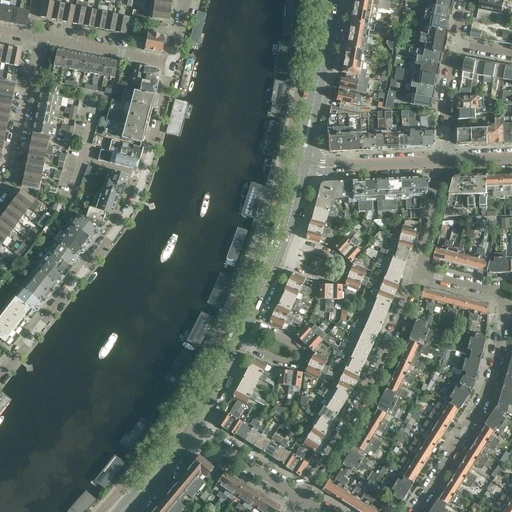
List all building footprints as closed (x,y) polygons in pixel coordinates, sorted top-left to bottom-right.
[(54,2),(44,0),(40,17),(51,19),(54,2)] [(171,10),(171,0),(151,0),(151,7),(171,10)] [(294,0),(292,0),(286,0),(283,34),(291,35),(294,0)] [(355,0),(355,1),(353,9),(371,12),(377,13),(378,8),(389,10),(390,3),(374,0),(355,0)] [(432,4),(451,8),(452,2),(451,2),(451,0),(436,0),(436,5),(432,4)] [(511,0),(480,0),(479,9),(502,14),(505,0),(511,0)] [(54,2),(51,19),(61,21),(65,4),(54,2)] [(424,14),(448,19),(449,14),(450,15),(451,8),(432,4),(426,3),(425,10),(417,8),(416,13),(424,14)] [(65,4),(61,21),(72,23),(75,6),(65,4)] [(0,5),(0,21),(6,23),(9,7),(0,5)] [(75,6),(72,23),(83,26),(86,9),(75,6)] [(9,7),(6,23),(16,25),(19,9),(9,7)] [(151,7),(150,18),(169,21),(171,10),(151,7)] [(19,9),(16,25),(26,27),(29,11),(19,9)] [(86,9),(83,26),(93,28),(97,11),(86,9)] [(353,9),(351,21),(375,26),(388,28),(389,28),(390,25),(386,24),(387,23),(375,21),(375,20),(377,13),(371,12),(353,9)] [(402,22),(405,22),(407,16),(409,16),(410,11),(404,10),(402,22)] [(97,11),(93,28),(104,30),(107,13),(97,11)] [(207,13),(199,11),(191,41),(199,43),(207,13)] [(107,13),(104,30),(115,32),(118,15),(107,13)] [(421,18),(419,25),(422,26),(428,27),(447,30),(448,24),(447,24),(448,19),(424,14),(423,18),(421,18)] [(118,15),(115,32),(125,34),(129,17),(118,15)] [(387,34),(388,28),(375,26),(351,21),(349,34),(367,37),(368,31),(387,34)] [(445,38),(447,30),(428,27),(427,34),(420,33),(405,29),(404,34),(407,34),(413,36),(420,37),(442,42),(443,39),(444,38),(445,38)] [(472,28),(471,35),(471,37),(481,39),(483,30),(472,28)] [(511,32),(503,30),(502,37),(511,39),(511,32)] [(147,33),(144,50),(161,54),(165,37),(147,33)] [(349,34),(347,46),(370,51),(371,45),(370,45),(372,38),(367,37),(349,34)] [(420,37),(419,42),(425,43),(424,50),(442,54),(444,46),(443,46),(442,44),(442,42),(420,37)] [(393,50),(394,42),(389,41),(386,40),(386,43),(390,49),(393,50)] [(279,62),(275,62),(274,73),(286,75),(288,43),(279,42),(279,62)] [(4,46),(1,63),(9,65),(13,48),(7,46),(4,46)] [(347,46),(344,59),(362,62),(370,64),(373,51),(370,51),(347,46)] [(13,48),(9,65),(18,66),(22,50),(13,48)] [(57,49),(53,66),(63,68),(67,51),(57,49)] [(416,49),(415,55),(416,55),(415,60),(439,65),(440,60),(441,60),(442,54),(424,50),(416,49)] [(67,51),(63,68),(64,68),(64,69),(73,71),(77,53),(67,51)] [(77,53),(73,71),(84,73),(87,55),(77,53)] [(87,55),(84,73),(94,75),(97,57),(87,55)] [(478,58),(467,56),(463,77),(470,78),(469,79),(473,80),(475,74),(478,60),(478,58)] [(97,57),(94,75),(104,77),(107,59),(97,57)] [(193,60),(186,58),(180,88),(187,90),(193,60)] [(107,59),(104,77),(110,78),(110,77),(114,78),(117,61),(107,59)] [(362,62),(344,59),(342,72),(360,75),(365,76),(366,70),(361,69),(362,62)] [(413,59),(411,70),(413,71),(419,72),(438,76),(439,70),(438,69),(439,65),(415,60),(413,59)] [(478,60),(475,74),(473,80),(472,88),(476,89),(478,81),(480,75),(484,76),(487,60),(483,59),(481,60),(478,60)] [(484,76),(483,82),(493,84),(497,63),(493,62),(492,61),(487,60),(484,76)] [(501,64),(497,63),(493,84),(492,89),(497,90),(499,78),(505,79),(508,64),(503,63),(501,64)] [(136,65),(133,78),(157,83),(159,73),(157,69),(136,65)] [(53,66),(50,84),(60,87),(63,68),(53,66)] [(396,67),(394,79),(403,81),(404,76),(405,69),(398,68),(396,67)] [(411,82),(434,87),(435,82),(436,82),(438,76),(419,72),(413,71),(412,78),(404,76),(403,81),(411,82)] [(339,79),(338,84),(339,85),(339,88),(343,88),(343,89),(356,92),(365,94),(369,78),(357,76),(356,79),(345,77),(345,79),(340,78),(340,80),(339,79)] [(140,85),(139,92),(154,95),(154,94),(155,95),(157,84),(157,83),(133,78),(132,84),(140,85)] [(0,89),(14,93),(15,84),(0,80),(0,89)] [(285,82),(274,80),(269,112),(279,114),(285,82)] [(410,87),(409,94),(433,99),(434,92),(433,92),(434,87),(411,82),(410,87)] [(42,83),(40,93),(58,96),(60,87),(50,84),(42,83)] [(14,93),(0,89),(0,98),(12,101),(14,93)] [(102,133),(141,143),(154,95),(139,92),(133,90),(133,92),(123,90),(121,102),(111,99),(102,133)] [(511,104),(511,95),(511,91),(504,90),(503,99),(509,104),(511,104)] [(340,101),(339,108),(348,110),(360,112),(370,112),(370,107),(361,107),(362,101),(360,100),(361,95),(355,94),(340,91),(338,91),(337,93),(336,92),(335,98),(336,98),(336,100),(340,101)] [(388,91),(384,108),(392,108),(395,92),(388,91)] [(40,93),(38,103),(56,106),(58,96),(40,93)] [(433,99),(409,94),(413,95),(412,99),(411,99),(410,104),(416,105),(430,108),(431,104),(432,104),(433,99)] [(459,97),(459,110),(480,108),(489,108),(497,107),(497,101),(484,96),(479,96),(479,95),(461,96),(461,97),(459,97)] [(0,98),(0,108),(10,110),(12,101),(0,98)] [(186,103),(175,100),(166,133),(177,136),(179,127),(180,127),(186,103)] [(38,103),(36,113),(54,116),(56,106),(38,103)] [(339,108),(330,107),(327,122),(328,150),(329,149),(330,152),(331,152),(350,151),(349,133),(349,127),(348,110),(339,108)] [(0,108),(0,117),(8,119),(10,110),(0,108)] [(459,110),(459,119),(461,119),(477,118),(476,114),(483,113),(483,112),(488,112),(488,108),(480,108),(459,110)] [(500,118),(499,124),(500,143),(505,142),(505,144),(511,143),(511,123),(511,118),(505,118),(505,108),(500,108),(500,118)] [(349,127),(349,133),(350,151),(362,150),(361,132),(360,132),(360,120),(360,112),(348,110),(349,127)] [(384,112),(385,131),(386,149),(398,149),(397,132),(397,128),(392,128),(391,111),(384,112)] [(410,148),(408,111),(401,111),(402,127),(397,128),(397,132),(398,149),(409,148),(410,148)] [(421,129),(420,122),(416,122),(415,111),(408,111),(410,148),(422,148),(421,131),(421,129)] [(373,129),(373,133),(374,150),(386,149),(385,131),(384,112),(377,112),(378,128),(373,129)] [(36,113),(35,123),(52,126),(54,116),(36,113)] [(421,129),(421,131),(422,148),(432,147),(435,144),(435,126),(428,127),(427,116),(420,117),(420,122),(421,129)] [(0,117),(0,126),(7,128),(8,119),(0,117)] [(482,128),(473,128),(474,145),(488,144),(488,127),(488,125),(487,118),(482,118),(482,128)] [(488,125),(488,127),(488,144),(495,144),(495,143),(500,143),(499,124),(500,118),(496,118),(496,124),(488,125)] [(360,119),(360,132),(361,132),(362,150),(374,150),(373,133),(373,129),(368,129),(368,119),(360,119)] [(280,124),(270,122),(268,132),(265,131),(260,152),(263,153),(271,155),(278,128),(279,128),(280,124)] [(33,130),(32,133),(49,136),(50,136),(52,126),(35,123),(33,130)] [(468,126),(459,126),(459,144),(458,144),(461,146),(474,145),(473,128),(468,128),(468,126)] [(32,133),(30,142),(47,145),(49,138),(49,136),(32,133)] [(112,140),(109,152),(117,154),(139,160),(143,148),(112,140)] [(30,142),(28,151),(46,154),(51,155),(53,146),(47,145),(30,142)] [(98,160),(114,164),(136,170),(139,160),(117,154),(100,150),(98,160)] [(28,151),(27,160),(44,163),(46,154),(28,151)] [(27,160),(25,169),(42,172),(44,163),(27,160)] [(88,165),(86,171),(95,175),(98,169),(88,165)] [(25,169),(23,178),(40,181),(42,172),(25,169)] [(110,175),(109,180),(112,181),(125,185),(128,176),(109,170),(107,174),(110,175)] [(86,171),(84,177),(93,180),(95,175),(86,171)] [(511,173),(503,174),(504,196),(511,195),(511,173)] [(490,174),(487,175),(487,190),(494,190),(494,197),(504,196),(503,174),(490,175),(490,174)] [(476,175),(464,176),(465,195),(469,194),(469,208),(476,208),(476,194),(476,175)] [(487,175),(476,175),(476,194),(480,194),(480,208),(482,208),(482,215),(487,215),(487,194),(487,190),(487,175)] [(455,176),(450,195),(446,209),(444,217),(462,216),(462,208),(455,208),(458,195),(465,195),(464,176),(455,176)] [(84,177),(82,183),(91,186),(93,180),(84,177)] [(419,218),(429,180),(427,177),(412,178),(412,197),(419,197),(419,199),(419,206),(413,206),(413,209),(409,209),(410,218),(419,218)] [(40,181),(23,178),(21,187),(38,190),(39,189),(40,181)] [(412,197),(412,178),(400,179),(401,197),(401,199),(405,199),(406,209),(409,209),(413,209),(413,206),(412,197)] [(388,179),(376,180),(377,201),(377,211),(389,210),(389,198),(388,179)] [(400,179),(388,179),(389,198),(389,210),(396,210),(395,200),(401,199),(401,197),(400,179)] [(109,180),(105,190),(121,196),(121,195),(121,196),(125,185),(112,181),(109,180)] [(364,180),(352,181),(353,194),(353,197),(353,200),(353,202),(358,202),(359,212),(365,211),(364,180)] [(376,180),(364,180),(365,211),(371,211),(372,211),(372,201),(377,201),(376,180)] [(319,188),(317,196),(331,200),(333,201),(334,198),(342,198),(342,197),(342,194),(341,181),(323,182),(320,184),(321,184),(319,188)] [(352,181),(341,181),(342,194),(342,197),(348,197),(348,203),(353,203),(353,202),(353,200),(353,197),(353,194),(352,181)] [(82,183),(80,188),(89,192),(91,186),(82,183)] [(263,188),(255,185),(245,216),(250,217),(248,223),(252,224),(263,188)] [(102,189),(98,199),(115,204),(116,201),(119,201),(121,196),(105,190),(102,189)] [(21,190),(15,197),(29,208),(34,202),(35,200),(21,190)] [(77,195),(75,202),(78,203),(81,204),(84,198),(77,195)] [(317,196),(314,207),(329,211),(335,212),(336,208),(330,206),(331,200),(317,196)] [(15,197),(10,204),(24,215),(29,208),(15,197)] [(98,199),(95,208),(95,209),(106,212),(112,214),(115,204),(98,199)] [(55,203),(51,212),(58,214),(61,205),(55,203)] [(10,204),(4,212),(18,222),(24,215),(10,204)] [(80,210),(78,214),(103,223),(102,222),(106,212),(104,212),(95,209),(95,208),(89,206),(87,212),(80,210)] [(314,207),(312,217),(326,221),(327,216),(333,217),(335,212),(329,211),(314,207)] [(4,212),(0,217),(0,219),(13,230),(18,222),(4,212)] [(71,218),(64,213),(61,218),(68,222),(71,218)] [(78,214),(78,215),(98,229),(103,223),(78,214)] [(78,215),(71,223),(91,239),(93,235),(96,235),(99,231),(98,229),(78,215)] [(311,216),(308,227),(332,234),(337,235),(338,231),(332,230),(323,228),(325,221),(326,221),(312,217),(311,217),(311,216)] [(0,219),(0,231),(7,237),(13,230),(0,219)] [(373,220),(371,221),(380,227),(387,219),(373,220)] [(477,219),(476,226),(475,230),(484,232),(486,221),(477,219)] [(403,225),(417,228),(418,223),(408,221),(405,220),(403,221),(402,225),(403,225)] [(71,223),(64,232),(84,248),(86,244),(89,244),(91,241),(91,239),(71,223)] [(394,231),(393,235),(414,240),(417,228),(403,225),(402,225),(400,232),(394,231)] [(332,234),(308,227),(305,239),(306,239),(319,242),(321,235),(331,238),(331,234),(332,234)] [(235,262),(238,263),(249,233),(240,230),(229,259),(233,261),(233,262),(235,262)] [(64,232),(57,241),(77,257),(79,254),(82,253),(84,250),(84,248),(64,232)] [(387,234),(386,237),(392,239),(390,246),(394,247),(397,248),(410,251),(411,251),(414,240),(393,235),(387,234)] [(342,255),(352,244),(356,240),(353,237),(349,241),(343,236),(335,245),(334,247),(342,255)] [(352,244),(342,255),(351,262),(361,252),(355,247),(359,242),(356,240),(352,244)] [(437,246),(434,258),(445,261),(448,249),(450,241),(446,240),(444,246),(443,246),(442,247),(437,246)] [(47,255),(43,259),(64,276),(71,267),(50,250),(37,241),(34,245),(47,255)] [(57,241),(50,250),(71,267),(77,258),(77,257),(57,241)] [(448,249),(445,261),(456,263),(458,252),(459,248),(455,247),(454,249),(452,249),(454,242),(450,241),(448,249)] [(458,252),(456,263),(466,266),(469,254),(465,253),(465,251),(463,251),(464,245),(461,243),(459,248),(458,252)] [(392,256),(392,257),(406,262),(410,251),(397,248),(394,247),(392,252),(387,250),(380,248),(379,252),(392,256)] [(469,254),(466,266),(477,269),(480,257),(482,249),(478,247),(476,254),(475,254),(474,256),(469,254)] [(480,257),(477,269),(487,271),(488,272),(490,262),(491,260),(486,258),(486,257),(484,256),(486,250),(482,249),(480,257)] [(507,252),(500,253),(502,272),(511,271),(511,258),(511,257),(507,257),(507,252)] [(490,262),(488,272),(490,273),(502,272),(500,253),(495,253),(495,262),(490,262)] [(377,262),(383,264),(402,272),(406,262),(392,257),(390,263),(384,260),(384,261),(378,258),(377,262)] [(43,259),(36,268),(56,285),(63,276),(64,276),(43,259)] [(375,262),(374,266),(387,270),(385,276),(399,282),(402,272),(383,264),(375,262)] [(353,264),(348,274),(367,282),(369,278),(363,276),(366,269),(362,267),(354,264),(353,264)] [(36,268),(29,277),(49,293),(51,293),(53,291),(53,288),(56,284),(56,285),(36,268)] [(10,280),(13,276),(7,272),(4,275),(10,280)] [(292,272),(287,282),(300,289),(308,292),(309,293),(310,293),(311,290),(309,289),(302,285),(304,280),(305,278),(293,272),(292,272)] [(231,278),(220,273),(209,300),(217,303),(215,307),(218,308),(231,278)] [(348,274),(344,285),(347,286),(357,291),(360,284),(366,286),(367,282),(348,274)] [(376,281),(374,285),(395,293),(399,282),(385,276),(384,276),(382,283),(376,281)] [(29,277),(22,287),(41,302),(44,302),(46,299),(46,296),(49,293),(29,277)] [(14,296),(32,310),(34,311),(37,311),(39,308),(39,305),(41,302),(22,287),(21,289),(13,282),(10,286),(18,292),(14,296)] [(287,282),(282,293),(283,293),(295,299),(296,299),(296,298),(299,292),(306,296),(308,296),(309,293),(308,292),(300,289),(287,282)] [(319,286),(318,286),(318,299),(326,299),(325,311),(329,312),(330,299),(330,284),(319,284),(319,286)] [(330,284),(330,299),(330,311),(333,312),(334,299),(342,299),(342,287),(342,285),(330,284)] [(394,296),(395,293),(374,285),(370,295),(376,298),(390,304),(391,304),(394,296)] [(424,287),(423,287),(420,299),(425,300),(425,302),(427,303),(425,309),(429,310),(431,302),(434,290),(424,287)] [(442,304),(445,293),(434,290),(431,302),(429,310),(433,311),(435,304),(436,305),(437,303),(442,304)] [(281,296),(279,302),(291,308),(293,309),(302,313),(304,310),(295,306),(297,300),(296,299),(295,299),(283,293),(281,296)] [(445,293),(442,304),(447,306),(446,307),(448,308),(447,314),(451,315),(453,307),(455,296),(456,295),(445,293)] [(455,296),(453,307),(451,315),(454,316),(456,310),(458,310),(458,308),(463,310),(466,298),(460,296),(456,295),(455,296)] [(14,296),(0,313),(0,344),(0,343),(0,341),(2,340),(7,343),(32,310),(14,296)] [(368,302),(366,307),(386,314),(390,304),(376,298),(374,304),(368,302)] [(466,298),(463,310),(468,311),(468,313),(470,313),(468,320),(472,321),(474,312),(477,301),(466,298)] [(477,301),(474,312),(472,321),(476,321),(478,315),(479,316),(480,314),(483,315),(483,314),(485,315),(488,304),(487,303),(487,304),(477,301)] [(278,302),(273,312),(286,318),(297,323),(299,320),(288,315),(291,308),(279,302),(279,303),(278,303),(278,302)] [(386,314),(366,307),(365,310),(371,312),(368,318),(382,323),(386,314)] [(201,326),(194,341),(201,345),(211,324),(214,317),(215,313),(209,310),(208,313),(207,314),(204,319),(203,321),(201,326)] [(273,312),(268,323),(269,323),(281,329),(285,322),(295,327),(297,323),(286,318),(273,312)] [(357,320),(355,323),(377,333),(382,323),(368,318),(366,324),(357,320)] [(433,331),(424,328),(426,323),(419,320),(416,319),(412,330),(431,337),(431,336),(438,339),(439,334),(433,331)] [(373,343),(377,333),(355,323),(353,323),(352,326),(357,329),(362,331),(359,338),(373,343)] [(304,343),(318,328),(315,325),(310,329),(305,324),(296,333),(297,334),(296,335),(304,343)] [(318,328),(304,343),(312,351),(326,335),(318,328)] [(412,330),(408,340),(418,344),(419,343),(420,339),(424,341),(428,342),(431,337),(412,330)] [(465,336),(464,342),(483,346),(486,336),(466,331),(465,336)] [(351,341),(349,345),(368,353),(373,343),(359,338),(357,344),(351,341)] [(409,341),(405,350),(419,356),(421,353),(425,354),(429,348),(426,347),(419,343),(418,344),(408,340),(408,341),(409,341)] [(368,353),(349,345),(342,342),(340,345),(353,351),(351,357),(364,363),(368,353)] [(480,358),(483,346),(464,342),(462,348),(467,349),(466,354),(469,355),(480,358)] [(432,349),(430,353),(442,357),(443,353),(432,349)] [(444,349),(442,358),(442,359),(448,360),(450,350),(444,349)] [(405,350),(400,359),(411,364),(410,365),(414,367),(416,368),(422,370),(423,369),(425,365),(417,361),(419,356),(405,350)] [(336,355),(342,358),(341,358),(347,361),(345,367),(347,368),(359,373),(364,363),(351,357),(350,357),(349,356),(344,354),(338,351),(336,355)] [(181,352),(164,380),(176,387),(193,359),(181,352)] [(314,352),(309,362),(322,368),(328,371),(329,367),(324,365),(327,358),(314,352)] [(478,368),(480,358),(469,355),(466,354),(465,359),(456,356),(454,362),(458,363),(478,368)] [(247,368),(247,369),(260,376),(266,379),(269,374),(263,371),(266,366),(265,366),(266,364),(253,357),(252,357),(247,368)] [(400,359),(395,369),(414,378),(417,373),(412,371),(414,367),(410,365),(411,364),(400,359)] [(309,362),(304,373),(306,374),(317,379),(320,372),(326,375),(326,374),(328,371),(322,368),(309,362)] [(475,379),(478,368),(458,363),(454,362),(453,368),(461,370),(460,375),(463,376),(464,376),(464,377),(474,379),(475,379)] [(337,370),(335,375),(355,384),(360,374),(359,373),(347,368),(345,367),(342,373),(337,370)] [(247,369),(243,378),(256,384),(259,378),(265,381),(266,379),(260,376),(247,369)] [(395,369),(391,379),(402,384),(405,386),(407,382),(412,384),(414,378),(395,369)] [(289,386),(291,371),(279,370),(279,372),(278,374),(278,376),(277,382),(277,384),(278,384),(285,385),(289,386)] [(301,387),(302,372),(291,371),(289,386),(289,389),(288,394),(292,395),(293,386),(301,387)] [(328,371),(326,374),(333,378),(333,379),(339,381),(336,387),(336,388),(338,389),(349,394),(350,395),(355,384),(335,375),(335,374),(331,373),(328,371)] [(473,385),(474,379),(464,377),(464,376),(463,376),(460,375),(456,382),(470,390),(473,385)] [(511,376),(506,375),(502,386),(511,388),(511,376)] [(243,378),(238,386),(257,396),(258,394),(253,390),(256,384),(243,378)] [(391,379),(386,389),(395,393),(395,394),(397,394),(399,395),(405,398),(407,393),(400,389),(402,384),(391,379)] [(435,382),(431,380),(426,388),(430,391),(435,382)] [(465,400),(471,391),(470,390),(456,382),(453,386),(451,384),(448,390),(465,400)] [(264,400),(238,386),(237,386),(232,397),(233,398),(246,405),(249,398),(262,405),(264,401),(264,400)] [(502,386),(499,396),(511,399),(511,393),(511,392),(511,388),(502,386)] [(349,394),(338,389),(336,388),(336,387),(335,387),(332,393),(326,389),(325,392),(330,395),(344,404),(349,394)] [(465,400),(448,390),(443,387),(440,392),(445,395),(442,398),(444,400),(450,403),(449,404),(458,409),(459,410),(465,401),(465,400)] [(0,406),(11,393),(5,388),(0,393),(0,406)] [(397,400),(399,395),(397,394),(395,394),(395,393),(386,389),(385,388),(381,398),(399,407),(401,402),(397,400)] [(319,390),(317,393),(327,400),(324,404),(338,413),(344,404),(330,395),(325,392),(324,393),(319,390)] [(309,399),(301,396),(299,404),(304,406),(309,399)] [(511,405),(511,399),(499,396),(497,406),(496,406),(505,412),(506,413),(508,405),(511,405)] [(394,417),(399,407),(381,398),(376,409),(377,409),(386,413),(391,416),(394,417)] [(229,414),(224,411),(217,423),(216,422),(216,423),(226,429),(234,417),(240,407),(242,403),(237,400),(229,414)] [(452,418),(458,409),(449,404),(450,403),(444,400),(442,404),(438,402),(434,407),(436,409),(452,418)] [(338,413),(324,404),(320,411),(315,408),(313,411),(318,414),(332,423),(338,413)] [(505,412),(496,406),(490,415),(502,424),(506,426),(509,421),(502,417),(505,412)] [(234,417),(226,429),(235,435),(236,434),(243,423),(237,419),(243,408),(240,407),(234,417)] [(430,417),(436,421),(446,428),(452,418),(436,409),(434,407),(429,416),(430,417)] [(312,425),(314,426),(314,425),(326,432),(332,423),(318,414),(313,411),(308,408),(305,412),(315,418),(312,425)] [(391,416),(386,413),(377,409),(371,418),(389,429),(392,424),(388,422),(391,416)] [(420,411),(417,409),(412,417),(415,419),(420,411)] [(284,419),(285,411),(275,410),(274,413),(284,419)] [(490,415),(483,425),(493,431),(495,432),(500,435),(502,431),(503,431),(506,426),(502,424),(490,415)] [(389,429),(371,418),(366,427),(376,434),(378,430),(385,434),(389,429)] [(243,423),(236,434),(245,440),(252,429),(256,422),(256,421),(253,419),(249,424),(244,421),(243,423)] [(426,420),(423,426),(441,437),(446,428),(436,421),(434,425),(426,420)] [(252,429),(245,440),(254,446),(261,435),(263,432),(257,429),(260,424),(256,421),(256,422),(252,429)] [(130,451),(131,452),(149,428),(142,424),(127,445),(132,449),(130,451)] [(326,433),(326,432),(314,425),(314,426),(310,431),(305,428),(303,432),(320,443),(326,433)] [(484,426),(479,434),(494,444),(497,446),(498,445),(498,444),(500,441),(492,436),(495,432),(493,431),(483,425),(484,426)] [(423,426),(420,430),(427,435),(424,440),(435,446),(441,437),(423,426)] [(261,435),(254,446),(264,452),(271,441),(272,438),(266,434),(269,429),(266,427),(263,432),(261,435)] [(290,427),(287,432),(292,435),(296,430),(290,427)] [(366,427),(360,437),(375,446),(377,448),(381,442),(373,438),(376,434),(366,427)] [(320,443),(303,432),(301,435),(306,438),(302,445),(305,447),(314,453),(320,443)] [(279,446),(284,439),(275,433),(272,438),(271,441),(264,452),(272,457),(279,446)] [(479,434),(473,444),(483,450),(486,452),(489,448),(493,451),(496,446),(494,444),(479,434)] [(401,444),(405,439),(404,439),(401,436),(400,436),(400,437),(397,442),(401,444)] [(377,448),(375,446),(360,437),(354,446),(363,451),(362,451),(368,455),(370,450),(374,453),(377,448)] [(415,438),(411,444),(429,455),(435,446),(424,440),(422,443),(415,438)] [(279,446),(272,457),(281,463),(288,452),(289,451),(290,449),(284,446),(288,441),(284,439),(279,446)] [(411,444),(408,449),(416,454),(413,458),(423,464),(429,455),(411,444)] [(473,444),(467,453),(482,463),(484,464),(488,459),(481,454),(483,450),(473,444)] [(299,458),(305,447),(302,445),(295,455),(289,451),(288,452),(281,463),(280,464),(291,470),(299,458)] [(353,445),(348,454),(365,465),(368,460),(360,455),(362,451),(363,451),(354,446),(353,445)] [(299,458),(291,470),(300,476),(300,475),(308,463),(302,460),(305,455),(302,453),(299,458)] [(467,453),(461,462),(472,468),(474,464),(477,466),(481,469),(484,464),(482,463),(467,453)] [(348,454),(341,464),(346,467),(348,468),(354,472),(357,468),(361,470),(365,465),(348,454)] [(213,468),(198,455),(191,465),(198,471),(202,475),(208,479),(215,471),(221,476),(222,475),(224,471),(215,466),(213,468)] [(115,457),(97,479),(105,485),(124,460),(121,458),(119,460),(115,457)] [(403,457),(400,463),(417,474),(423,464),(413,458),(411,462),(403,457)] [(456,471),(471,481),(473,482),(475,480),(477,477),(472,475),(469,472),(472,468),(461,462),(456,471)] [(400,463),(397,467),(401,470),(398,473),(402,476),(403,477),(404,477),(412,482),(417,474),(400,463)] [(199,478),(202,475),(198,471),(191,465),(190,466),(175,484),(173,487),(173,486),(171,489),(182,499),(186,494),(191,498),(205,483),(199,478)] [(383,465),(378,474),(382,476),(388,467),(383,465)] [(338,484),(343,477),(348,468),(346,467),(343,471),(340,470),(333,481),(329,479),(322,489),(323,490),(323,489),(331,495),(338,484)] [(222,475),(221,476),(216,484),(225,490),(233,477),(224,471),(222,475)] [(367,480),(371,483),(377,474),(372,471),(367,480)] [(471,481),(456,471),(450,480),(460,486),(462,483),(470,487),(473,482),(471,481)] [(393,476),(390,481),(407,492),(413,483),(412,483),(412,482),(404,477),(403,477),(401,481),(397,479),(393,476)] [(233,477),(225,490),(220,498),(224,500),(229,492),(235,496),(243,483),(233,477)] [(341,501),(350,487),(346,484),(348,480),(343,477),(338,484),(331,495),(332,495),(341,501)] [(450,480),(444,489),(460,499),(462,501),(465,496),(460,493),(461,492),(463,488),(460,486),(450,480)] [(390,481),(387,486),(391,489),(395,491),(392,496),(399,501),(401,502),(407,492),(390,481)] [(244,502),(252,489),(243,483),(235,496),(244,502)] [(350,506),(359,493),(362,488),(356,485),(353,490),(350,487),(341,501),(350,506)] [(495,488),(490,485),(487,490),(491,493),(495,488)] [(179,502),(182,499),(171,489),(170,489),(170,490),(170,491),(153,511),(153,510),(151,511),(179,511),(184,507),(179,502)] [(254,508),(262,495),(252,489),(244,502),(253,508),(254,508)] [(444,489),(438,498),(447,504),(448,505),(451,501),(458,506),(462,501),(460,499),(444,489)] [(84,490),(66,511),(65,511),(81,511),(93,499),(84,490)] [(357,496),(350,506),(351,507),(359,511),(366,502),(370,494),(368,492),(366,491),(363,495),(361,499),(357,496)] [(366,502),(359,511),(372,511),(375,508),(371,505),(373,502),(376,497),(370,494),(366,502)] [(500,499),(502,500),(511,507),(511,496),(510,499),(507,496),(503,494),(500,499)] [(263,511),(271,500),(262,495),(254,508),(253,508),(259,511),(263,511)] [(438,498),(432,507),(439,511),(450,511),(448,510),(444,508),(447,504),(438,498)] [(500,499),(497,504),(504,509),(502,511),(511,511),(511,507),(502,500),(500,499)] [(276,511),(280,506),(271,500),(263,511),(276,511)] [(375,508),(372,511),(385,511),(389,506),(384,502),(379,510),(375,508)]
